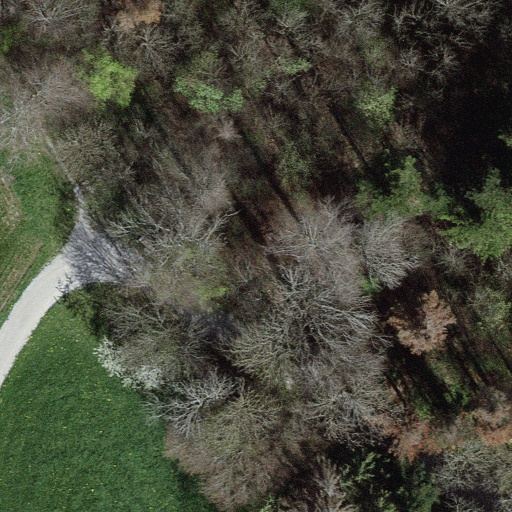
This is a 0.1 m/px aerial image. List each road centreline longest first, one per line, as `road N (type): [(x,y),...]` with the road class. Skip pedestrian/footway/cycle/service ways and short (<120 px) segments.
road 1 (track): [(0,343),(28,296),(69,259),(111,251),(150,264),(500,511)]
road 2 (track): [(98,254),(104,200),(61,152),(0,42)]
